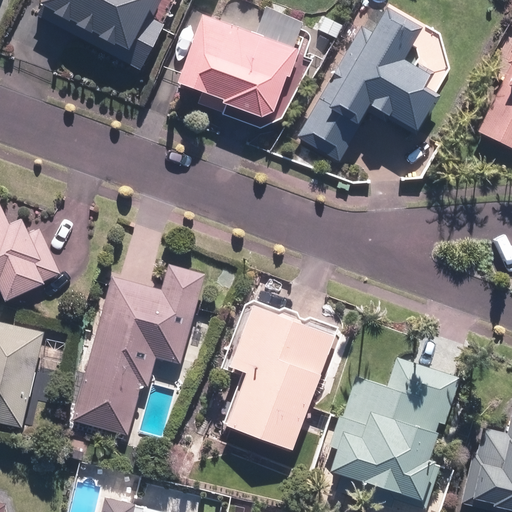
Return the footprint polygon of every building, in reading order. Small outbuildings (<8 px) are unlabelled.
[(38,0),(34,9),(140,68),(177,0),(38,0)] [(269,122),(304,25),(262,10),(252,36),(200,17),(175,87),(199,96),(196,106),(223,116),(226,106),(269,122)] [(428,76),(398,58),(415,29),(383,10),(325,108),(353,124),(363,106),(412,135),(434,96),(421,88),(428,76)] [(511,52),(475,134),(511,151),(511,52)] [(0,294),(3,300),(29,286),(0,233),(0,294)] [(158,288),(111,274),(70,420),(121,434),(145,348),(178,358),(201,276),(164,265),(158,288)] [(247,300),(224,365),(239,370),(221,423),(290,447),(332,330),(247,300)] [(0,423),(21,428),(44,332),(0,321),(0,423)] [(417,457),(426,425),(442,374),(392,359),(384,387),(391,389),(384,412),(365,407),(356,437),(331,429),(318,471),(412,499),(424,459),(417,457)] [(511,405),(508,405),(502,433),(484,429),(469,499),(511,508),(511,405)]
